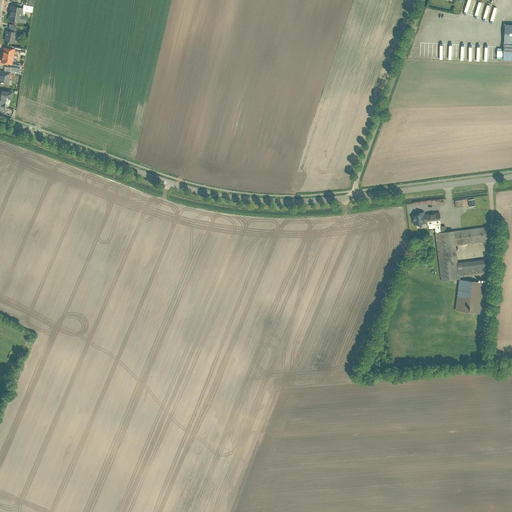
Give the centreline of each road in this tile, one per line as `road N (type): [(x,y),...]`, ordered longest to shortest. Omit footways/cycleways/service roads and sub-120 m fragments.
road 1 (unclassified): [(0,121),(178,187),(263,201),(354,197)]
road 2 (residential): [(354,197),(353,179),(417,0)]
road 3 (unclassified): [(354,197),(511,177)]
